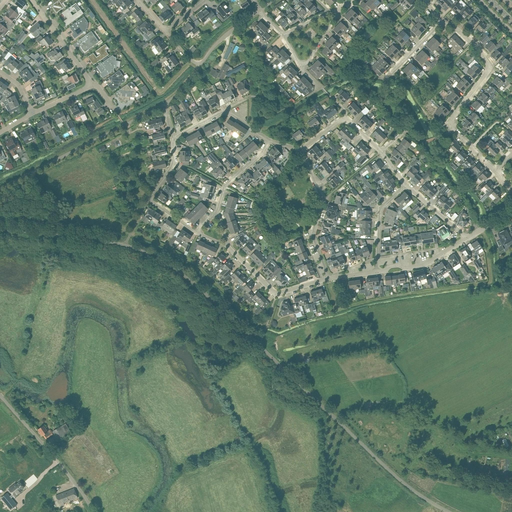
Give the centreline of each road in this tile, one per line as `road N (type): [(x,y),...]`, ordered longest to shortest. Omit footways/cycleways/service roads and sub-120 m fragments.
road 1 (unclassified): [(448,511),(406,485),(180,272),(123,244),(0,228)]
road 2 (residential): [(495,171),(451,122),(488,66),(454,26),(440,22)]
road 3 (unclassified): [(94,511),(0,395)]
road 4 (residential): [(328,278),(312,235),(321,197),(301,151)]
road 5 (residential): [(194,231),(149,199),(173,162),(172,138)]
road 6 (residential): [(328,278),(271,292),(229,248)]
